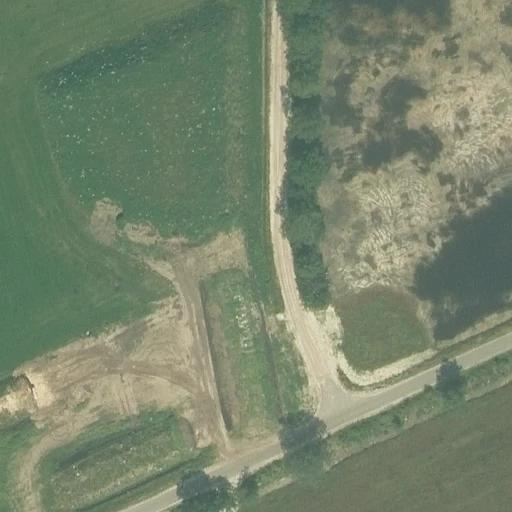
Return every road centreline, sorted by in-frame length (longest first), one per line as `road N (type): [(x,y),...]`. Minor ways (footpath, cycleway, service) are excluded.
road 1 (unclassified): [(123,511),(511,330)]
road 2 (track): [(342,407),(289,278),(282,228),(285,0)]
